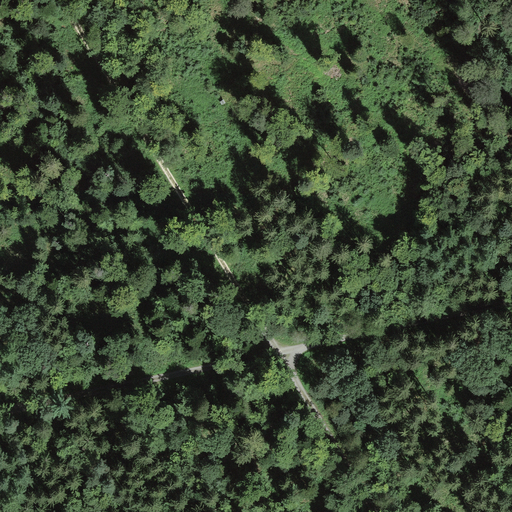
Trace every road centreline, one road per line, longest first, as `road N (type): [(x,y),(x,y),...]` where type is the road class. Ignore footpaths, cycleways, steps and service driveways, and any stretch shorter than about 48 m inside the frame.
road 1 (track): [(373,511),(61,0)]
road 2 (track): [(0,412),(511,302)]
